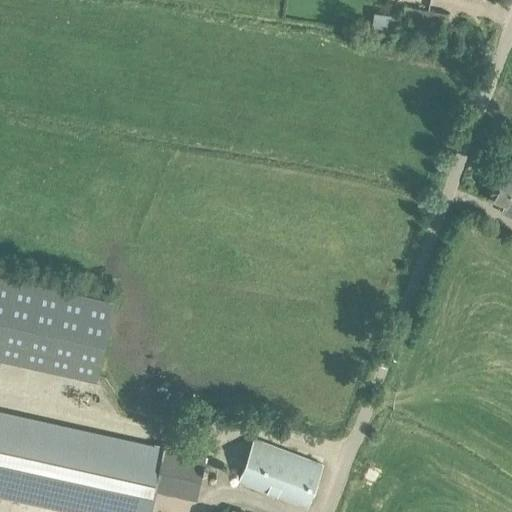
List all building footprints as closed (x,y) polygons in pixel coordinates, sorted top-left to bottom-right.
[(375,12),(372,32),(381,33),(384,13),(375,12)] [(511,172),(501,168),(487,200),(511,211),(511,172)] [(0,357),(97,379),(115,298),(0,272),(0,357)] [(0,411),(0,496),(72,511),(151,511),(156,491),(197,499),(207,455),(164,445),(164,446),(152,444),(151,445),(0,411)] [(306,506),(322,464),(254,439),(238,481),(306,506)]
